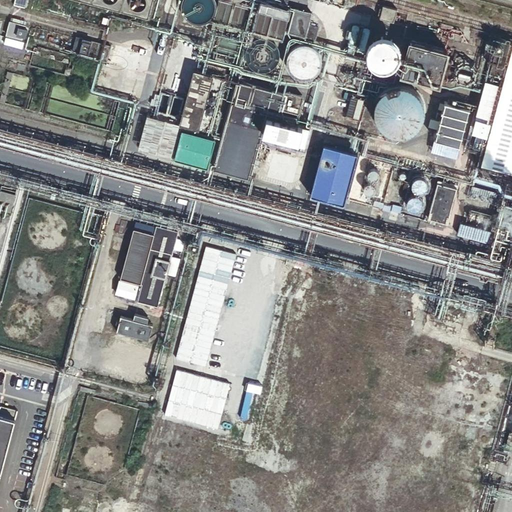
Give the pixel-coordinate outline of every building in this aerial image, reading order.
[(150,0),(89,0),(146,15),(150,0)] [(213,14),(214,12),(214,10),(214,8),(214,5),(214,4),(213,2),(212,0),(183,0),(183,1),(183,3),(182,5),(182,7),(182,9),(183,11),(183,13),(184,15),(185,17),(186,18),(188,20),(190,21),(191,22),(193,23),(195,23),(197,23),(199,24),(201,23),(203,23),(205,22),(207,21),(208,20),(210,18),(211,17),(212,15),(213,14)] [(248,0),(216,0),(210,32),(240,39),(248,0)] [(259,2),(251,34),(281,41),(288,9),(259,2)] [(396,9),(382,6),(378,19),(392,22),(396,9)] [(309,13),(293,9),(288,32),(315,38),(317,28),(306,25),(309,13)] [(24,22),(10,18),(5,37),(19,41),(21,36),(24,37),(26,31),(22,30),(24,22)] [(397,57),(398,55),(398,53),(398,51),(398,49),(398,47),(397,44),(396,43),(395,41),(394,39),(392,38),(390,36),(389,35),(387,34),(384,34),(382,33),(380,33),(378,34),(376,34),(374,35),(372,36),(370,37),(368,39),(367,41),(366,42),(365,44),(364,46),(364,49),(364,51),(364,53),(364,55),(365,57),(366,59),(367,61),(368,63),(370,64),(372,66),(374,67),(376,67),(378,68),(380,68),(382,68),(384,68),(386,67),(388,67),(390,66),(392,64),(394,63),(395,61),(396,59),(397,57)] [(109,47),(75,37),(71,53),(105,62),(109,47)] [(277,61),(278,59),(278,57),(278,54),(278,52),(278,50),(277,48),(276,46),(275,44),(274,43),(272,41),(270,40),(268,39),(266,38),(264,37),(262,37),(260,37),(258,37),(256,38),(254,39),(252,40),(250,41),(248,42),(247,44),(246,46),(245,48),(244,50),(244,52),(244,54),(244,56),(244,59),(245,61),(246,63),(247,65),(248,66),(250,68),(252,69),(253,70),(255,71),(258,71),(260,72),(262,72),(264,71),(266,71),(268,70),(270,69),(272,68),(274,66),(275,65),(276,63),(277,61)] [(448,50),(407,39),(397,75),(439,85),(448,50)] [(318,68),(319,66),(319,64),(319,62),(319,60),(319,57),(318,55),(317,53),(316,51),(314,50),(313,48),(311,47),(309,46),(307,45),(305,44),(303,44),(301,44),(299,44),(296,45),(294,46),(292,47),(291,48),(289,49),(288,51),(286,53),(286,55),(285,57),(284,59),(284,61),(284,64),(285,66),(285,68),(286,70),(288,72),(289,73),(291,75),(292,76),(294,77),(296,78),(298,79),(300,79),(303,79),(305,79),(307,78),(309,77),(311,76),(313,75),(314,74),(316,72),(317,70),(318,68)] [(511,46),(480,169),(511,177),(511,46)] [(480,79),(481,77),(481,75),(481,73),(481,71),(481,69),(480,67),(479,65),(478,63),(476,61),(475,59),(473,58),(471,57),(469,56),(467,56),(465,55),(463,55),(460,56),(459,56),(456,57),(454,58),(453,59),(451,61),(450,62),(448,64),(447,66),(447,68),(446,70),(446,73),(446,75),(447,77),(447,79),(448,81),(450,83),(451,85),(453,86),(454,87),(456,89),(458,89),(460,90),(463,90),(465,90),(467,90),(469,89),(471,89),(473,87),(475,86),(476,85),(478,83),(479,81),(480,79)] [(70,69),(63,67),(61,74),(68,76),(70,69)] [(222,79),(194,71),(181,124),(209,131),(222,79)] [(35,80),(4,72),(0,88),(0,101),(27,108),(35,80)] [(117,101),(44,82),(36,111),(109,131),(117,101)] [(283,94),(236,82),(213,169),(247,178),(259,131),(297,141),(296,145),(303,147),(308,128),(276,119),(283,94)] [(424,113),(424,109),(424,106),(423,103),(422,99),(421,96),(419,93),(417,91),(414,88),(412,86),(409,85),(405,83),(402,83),(399,82),(396,82),(392,83),(389,83),(386,85),(383,86),(380,88),(377,91),(375,93),(373,96),(372,99),(371,102),(370,106),(370,109),(370,112),(371,116),(372,119),(373,122),(375,125),(377,128),(380,130),(382,132),(385,134),(388,135),(392,136),(395,136),(399,136),(402,136),(405,135),(408,134),(411,132),(414,130),(417,128),(419,125),(421,122),(422,119),(423,116),(424,113)] [(169,150),(183,99),(159,93),(145,144),(169,150)] [(357,119),(362,99),(349,95),(344,116),(357,119)] [(458,146),(467,108),(443,102),(433,140),(458,146)] [(213,141),(182,133),(175,163),(207,170),(213,141)] [(358,154),(322,146),(310,196),(346,204),(358,154)] [(377,177),(377,175),(378,174),(377,172),(377,171),(376,170),(375,169),(373,168),(372,168),(370,168),(369,169),(368,170),(367,171),(366,172),(366,174),(366,175),(366,176),(367,178),(368,179),(370,179),(371,180),(372,180),(374,179),(375,179),(376,178),(377,177)] [(426,188),(426,186),(426,184),(426,182),(425,180),(424,178),(422,177),(420,176),(418,176),(416,176),(414,177),(412,178),(411,180),(410,182),(410,184),(410,186),(410,188),(412,189),(413,191),(415,192),(417,192),(419,192),(421,192),(423,191),(424,190),(426,188)] [(373,190),(374,189),(374,188),(374,186),(373,185),(372,184),(371,183),(369,182),(368,182),(366,182),(365,183),(364,184),(363,185),(362,186),(362,187),(362,189),(362,190),(363,192),(364,193),(366,193),(367,194),(369,194),(370,193),(371,193),(372,192),(373,190)] [(445,221),(454,187),(436,182),(427,216),(445,221)] [(421,206),(422,205),(422,203),(422,201),(421,199),(419,197),(418,196),(416,195),(414,195),(411,195),(409,196),(408,197),(407,198),(406,200),(405,203),(405,205),(406,206),(407,208),(408,210),(410,211),(412,211),(415,211),(417,211),(418,210),(420,208),(421,206)] [(176,231),(134,221),(117,294),(137,299),(136,302),(157,306),(165,273),(176,275),(180,258),(170,255),(176,231)] [(490,230),(460,223),(457,235),(487,242),(490,230)] [(119,315),(115,332),(148,340),(151,324),(147,323),(148,316),(134,313),(132,318),(119,315)] [(0,474),(14,419),(0,415),(0,474)]
